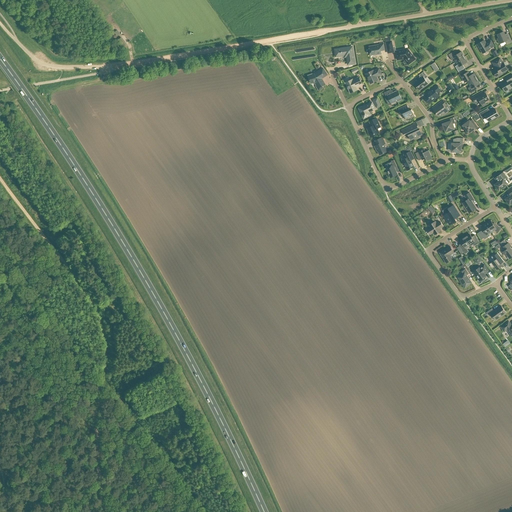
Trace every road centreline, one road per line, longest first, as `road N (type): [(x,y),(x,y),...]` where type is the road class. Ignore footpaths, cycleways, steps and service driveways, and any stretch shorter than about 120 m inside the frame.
road 1 (track): [(104,71),(97,80),(52,90),(51,98),(198,339),(282,511)]
road 2 (trunk): [(263,511),(146,283),(0,58)]
road 3 (track): [(0,179),(98,314),(106,351),(96,437),(107,511)]
road 4 (track): [(327,30),(103,67)]
road 5 (unclassified): [(511,0),(327,30)]
road 6 (residential): [(495,283),(460,296),(428,252),(495,206)]
road 7 (residential): [(444,161),(388,187),(346,107)]
road 8 (residential): [(510,121),(467,39),(511,19)]
